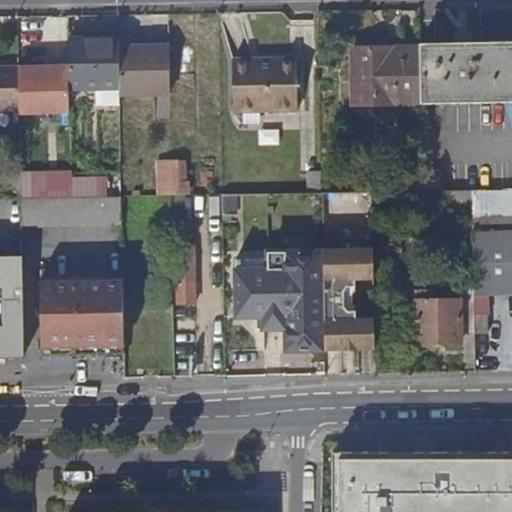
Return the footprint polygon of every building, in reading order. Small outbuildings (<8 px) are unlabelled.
[(421,44),(421,47),(423,105),(473,104),(472,43),(472,34),(456,34),(456,44),(421,44)] [(72,39),(72,36),(56,36),(57,60),(73,59),(72,39)] [(72,39),(73,59),(73,87),(122,87),(121,44),(121,38),(72,39)] [(121,44),(122,87),(122,91),(173,90),(172,43),(121,44)] [(473,104),(511,103),(511,43),(472,43),(473,104)] [(423,105),(421,47),(353,48),(354,105),(423,105)] [(47,53),(30,53),(31,118),(48,118),(47,53)] [(301,59),(237,61),(238,110),(302,109),(301,59)] [(23,109),(22,67),(0,67),(0,109),(1,109),(23,109)] [(23,109),(1,109),(1,125),(23,124),(23,109)] [(190,192),(189,157),(157,158),(158,193),(190,192)] [(424,171),(424,181),(424,191),(443,191),(443,170),(424,171)] [(0,199),(24,199),(24,172),(0,172),(0,199)] [(324,193),(324,172),(310,172),(311,193),(324,193)] [(74,174),(74,178),(75,198),(89,197),(89,185),(89,175),(74,174)] [(75,198),(74,178),(62,178),(62,198),(75,198)] [(372,192),(375,192),(391,192),(410,192),(410,181),(372,182),(372,192)] [(424,191),(424,181),(410,181),(410,192),(420,191),(424,191)] [(89,185),(89,197),(109,197),(109,185),(89,185)] [(511,189),(475,191),(475,215),(511,214),(511,189)] [(443,191),(424,191),(420,191),(420,208),(454,207),(455,191),(443,191)] [(455,216),(475,215),(475,191),(455,191),(454,207),(455,216)] [(226,195),(199,195),(199,212),(226,212),(226,206),(226,195)] [(238,195),(226,195),(226,206),(226,212),(226,217),(238,217),(238,195)] [(89,197),(75,198),(62,198),(24,199),(25,214),(25,226),(125,224),(124,197),(109,197),(89,197)] [(511,230),(475,231),(476,286),(476,290),(477,294),(511,293),(511,230)] [(188,241),(180,241),(180,306),(200,306),(198,248),(187,249),(188,241)] [(376,247),(325,247),(325,264),(326,294),(342,294),(347,292),(347,290),(348,290),(350,285),(358,285),(358,277),(376,277),(376,247)] [(176,304),(175,252),(158,252),(159,258),(163,257),(163,266),(157,266),(156,304),(176,304)] [(326,294),(325,264),(307,263),(308,259),(304,255),(290,255),(290,252),(269,253),(269,271),(289,270),(289,316),(289,328),(289,332),(307,333),(307,350),(326,350),(326,305),(326,299),(326,294)] [(0,256),(0,355),(26,355),(25,256),(0,256)] [(126,354),(125,277),(60,279),(59,269),(45,269),(45,279),(42,279),(44,355),(126,354)] [(265,316),(289,316),(289,270),(269,271),(239,271),(240,316),(265,316)] [(477,335),(477,294),(476,290),(462,290),(462,301),(438,301),(438,292),(419,292),(419,301),(417,301),(418,344),(439,344),(439,336),(477,335)] [(326,305),(347,305),(347,292),(342,294),(326,294),(326,299),(326,305)] [(326,305),(326,350),(377,349),(377,317),(358,317),(358,309),(347,309),(347,305),(326,305)] [(265,328),(289,328),(289,316),(265,316),(265,328)] [(289,350),(307,350),(307,333),(289,332),(289,350)] [(338,471),(331,471),(331,506),(338,506),(338,511),(511,511),(511,460),(507,461),(507,452),(413,452),(413,462),(386,462),(386,453),(338,452),(338,471)] [(413,462),(413,452),(386,453),(386,462),(413,462)]
